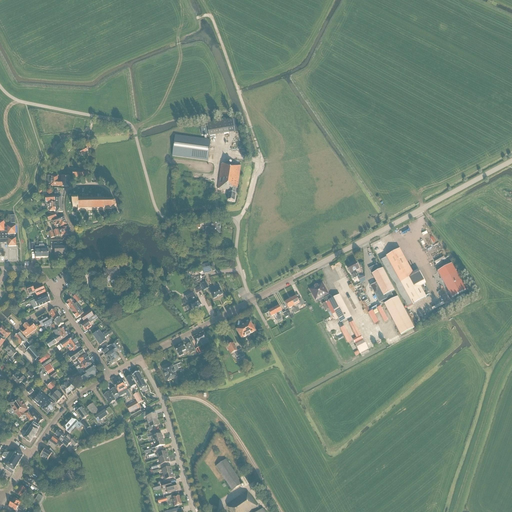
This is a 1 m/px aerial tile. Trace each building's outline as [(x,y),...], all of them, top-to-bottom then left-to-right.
[(229,134),(227,120),(207,123),(209,137),(229,134)] [(210,140),(175,136),(172,156),(208,161),(210,140)] [(86,147),(79,151),(82,156),(89,153),(86,147)] [(237,188),(241,166),(226,164),(226,165),(221,164),(217,189),(229,191),(228,201),(234,202),(236,188),(237,188)] [(63,176),(63,187),(68,187),(69,183),(72,183),(72,181),(71,181),(71,177),(82,177),(82,172),(73,172),(73,175),(69,174),(69,176),(63,176)] [(51,186),(57,187),(63,187),(63,176),(61,176),(61,182),(58,181),(58,177),(51,176),(51,177),(48,176),(47,184),(51,184),(51,186)] [(55,196),(46,197),(46,202),(49,202),(50,212),(56,211),(55,196)] [(113,201),(112,201),(104,201),(104,200),(78,200),(78,202),(73,202),(73,208),(78,208),(78,211),(105,210),(105,209),(112,209),(113,209),(114,208),(115,208),(115,207),(115,206),(116,205),(116,204),(115,204),(115,203),(114,202),(114,201),(113,201)] [(64,217),(52,222),(54,226),(59,225),(60,227),(67,225),(64,217)] [(4,222),(0,222),(0,243),(8,243),(8,247),(16,247),(16,239),(15,239),(14,235),(16,235),(15,227),(7,227),(7,228),(4,228),(4,222)] [(206,228),(206,235),(210,236),(211,233),(220,234),(221,223),(212,222),(212,228),(211,228),(206,228)] [(71,238),(68,226),(63,227),(63,229),(59,230),(61,236),(65,235),(66,239),(71,238)] [(399,249),(386,257),(413,305),(426,298),(420,287),(425,284),(418,270),(413,273),(399,249)] [(359,269),(355,262),(346,267),(350,274),(353,279),(359,276),(356,271),(359,269)] [(466,291),(451,264),(437,272),(452,299),(466,291)] [(376,283),(370,286),(379,303),(393,296),(391,293),(394,291),(382,269),(379,270),(376,265),(369,269),(371,273),(371,272),(372,274),(376,283)] [(125,270),(119,270),(118,267),(103,269),(105,283),(111,282),(111,283),(115,282),(115,281),(121,280),(119,272),(121,272),(121,273),(126,273),(125,270)] [(209,288),(207,285),(206,283),(200,285),(202,288),(204,291),(209,288)] [(327,294),(322,284),(318,286),(317,285),(314,287),(315,288),(310,290),(314,296),(313,297),(315,300),(317,298),(318,297),(322,295),(323,297),(327,294)] [(219,287),(218,285),(208,290),(213,299),(223,294),(220,289),(220,288),(220,287),(219,287)] [(44,289),(42,286),(34,289),(32,286),(26,289),(29,295),(35,292),(37,297),(46,293),(45,292),(46,291),(45,289),(44,289)] [(198,300),(194,292),(184,297),(188,304),(188,305),(191,311),(201,305),(198,299),(198,300)] [(458,303),(467,299),(464,294),(456,299),(458,303)] [(50,302),(47,295),(30,302),(33,309),(38,307),(38,308),(50,302)] [(332,315),(335,314),(340,323),(351,317),(339,295),(329,301),(329,302),(326,303),(332,315)] [(295,308),(297,313),(300,311),(296,305),(299,303),(301,307),(304,305),(301,299),(298,300),(296,297),(290,300),(294,306),(295,308)] [(415,328),(398,297),(384,304),(401,335),(415,328)] [(71,300),(66,304),(69,309),(75,305),(71,300)] [(295,308),(294,306),(290,300),(285,303),(289,309),(292,307),(293,309),(292,310),(295,314),(297,313),(295,308)] [(75,305),(69,309),(73,314),(76,312),(78,310),(80,309),(77,304),(75,305)] [(440,312),(448,309),(446,304),(442,305),(443,307),(439,309),(440,312)] [(279,306),(274,309),(280,322),(282,320),(278,313),(282,311),(279,306)] [(374,325),(383,321),(384,323),(387,322),(381,307),(368,312),(374,325)] [(73,314),(76,319),(84,314),(80,309),(78,310),(76,312),(73,314)] [(278,323),(280,322),(274,309),(268,312),(271,317),(274,315),(277,321),(278,323)] [(54,323),(60,319),(54,310),(49,313),(52,318),(51,319),(54,323)] [(81,318),(84,322),(93,316),(90,311),(81,318)] [(47,319),(45,316),(38,321),(41,327),(44,326),(45,328),(49,326),(53,324),(49,318),(47,319)] [(84,323),(85,324),(81,326),(83,329),(84,331),(87,329),(87,330),(91,327),(89,324),(93,322),(90,318),(84,323)] [(58,328),(64,325),(60,319),(54,323),(57,329),(58,328)] [(252,326),(250,322),(245,325),(241,327),(236,330),(241,339),(255,332),(258,330),(254,324),(252,326)] [(37,329),(32,323),(28,326),(27,324),(23,327),(25,329),(21,331),(26,338),(37,329)] [(0,335),(4,338),(5,337),(6,339),(11,334),(2,326),(0,328),(0,335)] [(60,330),(58,328),(53,331),(57,337),(54,339),(46,344),(49,349),(70,335),(65,327),(60,330)] [(97,341),(108,333),(106,331),(101,335),(99,332),(93,336),(97,341)] [(21,345),(25,348),(29,345),(20,333),(14,338),(20,346),(21,345)] [(109,335),(108,333),(97,341),(100,346),(106,342),(104,339),(109,335)] [(204,334),(194,339),(197,345),(201,343),(203,346),(209,343),(204,334)] [(74,345),(77,343),(76,340),(75,340),(73,336),(65,341),(66,341),(60,345),(57,347),(59,351),(63,349),(66,346),(67,346),(66,345),(68,344),(71,341),(74,345)] [(362,340),(355,343),(359,352),(366,348),(362,340)] [(78,344),(77,343),(74,345),(71,341),(68,344),(66,345),(67,346),(66,346),(70,352),(72,351),(74,353),(81,348),(78,344)] [(115,343),(112,345),(115,349),(114,349),(109,353),(113,358),(116,362),(121,359),(117,353),(120,351),(115,343)] [(195,352),(190,343),(186,345),(186,346),(184,347),(183,345),(175,349),(178,354),(179,357),(184,355),(182,352),(188,349),(191,354),(192,356),(197,355),(195,352)] [(234,347),(232,344),(227,347),(229,350),(228,350),(231,355),(234,353),(236,357),(240,356),(241,358),(244,357),(241,349),(237,351),(235,347),(234,347)] [(9,346),(5,350),(8,353),(7,354),(9,356),(10,356),(12,358),(9,360),(12,363),(14,364),(18,360),(16,359),(14,356),(17,353),(9,346)] [(26,351),(35,361),(40,357),(32,347),(26,351)] [(85,354),(82,349),(73,354),(72,352),(68,355),(73,362),(85,354)] [(40,364),(41,364),(46,360),(50,357),(46,353),(43,355),(44,355),(37,360),(40,364)] [(116,362),(113,358),(110,353),(105,357),(111,366),(116,362)] [(77,363),(79,366),(84,362),(83,362),(88,358),(85,354),(77,360),(78,362),(77,363)] [(84,362),(79,366),(81,369),(83,368),(85,371),(93,365),(90,361),(88,358),(83,362),(84,362)] [(47,360),(46,360),(41,364),(43,368),(49,363),(51,362),(49,359),(47,360)] [(182,368),(180,364),(182,363),(180,361),(172,362),(174,367),(173,367),(172,366),(162,370),(167,382),(177,378),(175,373),(179,371),(178,369),(182,368)] [(54,371),(52,367),(50,364),(44,368),(46,371),(48,375),(54,371)] [(100,374),(94,366),(83,373),(85,375),(79,378),(80,380),(83,384),(88,380),(89,382),(93,379),(94,379),(96,377),(100,374)] [(18,372),(15,375),(11,379),(18,386),(22,382),(23,383),(23,384),(25,386),(29,383),(26,380),(25,379),(22,376),(21,376),(18,372)] [(139,372),(132,376),(140,390),(141,390),(143,393),(148,391),(146,387),(139,372)] [(77,386),(69,376),(66,379),(68,382),(61,388),(62,390),(66,395),(75,388),(77,386)] [(136,386),(131,377),(126,379),(131,389),(136,386)] [(119,394),(118,394),(119,398),(129,393),(122,381),(114,385),(119,394)] [(109,392),(104,396),(110,405),(115,401),(115,400),(120,398),(119,398),(115,388),(111,390),(113,394),(111,395),(109,392)] [(57,404),(64,397),(58,391),(53,396),(50,394),(49,395),(57,404)] [(42,409),(50,401),(40,392),(32,401),(37,405),(42,409)] [(142,402),(138,393),(133,395),(138,404),(142,402)] [(25,414),(24,413),(28,410),(19,397),(9,404),(16,415),(19,419),(24,416),(25,417),(26,416),(25,414)] [(50,401),(42,409),(42,410),(47,415),(51,411),(53,409),(56,406),(50,401)] [(126,407),(130,413),(140,408),(136,401),(126,407)] [(105,411),(99,415),(97,411),(98,411),(93,404),(87,408),(98,423),(108,415),(105,411)] [(83,408),(76,413),(82,421),(80,422),(86,430),(89,428),(84,420),(89,416),(83,408)] [(25,414),(26,416),(30,422),(33,420),(34,419),(35,420),(39,416),(35,412),(31,416),(28,412),(25,414)] [(148,423),(157,420),(156,414),(149,416),(148,413),(143,415),(144,418),(146,417),(148,423)] [(43,420),(39,416),(35,420),(34,419),(33,420),(34,420),(38,424),(43,420)] [(71,416),(67,421),(70,424),(69,425),(74,429),(79,423),(71,416)] [(159,425),(157,420),(148,423),(149,428),(147,429),(148,432),(153,430),(152,427),(159,425)] [(70,424),(67,421),(61,427),(69,434),(74,429),(69,425),(70,424)] [(39,427),(33,423),(31,426),(26,434),(22,431),(19,436),(23,438),(30,443),(33,438),(35,435),(38,430),(39,427)] [(63,444),(63,445),(67,448),(71,443),(67,440),(64,438),(65,437),(63,435),(63,434),(59,431),(55,435),(60,438),(59,440),(63,444)] [(153,443),(163,440),(161,434),(155,436),(154,433),(149,435),(150,438),(152,437),(153,443)] [(73,440),(69,435),(66,438),(72,444),(74,447),(78,444),(74,439),(73,440)] [(63,445),(58,440),(54,437),(48,445),(54,449),(57,445),(60,448),(63,445)] [(165,445),(163,440),(153,443),(155,448),(153,449),(154,452),(159,450),(158,447),(165,445)] [(49,451),(45,449),(40,457),(47,461),(52,454),(54,455),(55,454),(50,449),(49,451)] [(24,456),(18,453),(4,453),(2,457),(6,460),(3,464),(7,467),(6,467),(14,472),(24,456)] [(232,491),(242,484),(226,460),(216,467),(232,491)] [(28,476),(25,481),(32,486),(34,483),(37,485),(38,483),(28,476)] [(178,491),(176,484),(170,485),(169,482),(161,484),(163,491),(167,490),(168,494),(178,491)] [(23,498),(28,491),(21,487),(16,494),(23,498)] [(260,511),(248,492),(227,506),(230,511),(250,511),(252,511),(253,511),(264,511),(263,509),(260,511)] [(38,507),(43,498),(38,495),(33,504),(38,507)] [(182,505),(179,496),(172,498),(175,507),(182,505)] [(12,501),(11,502),(9,506),(13,509),(12,509),(15,511),(15,510),(16,511),(17,509),(22,511),(24,507),(20,504),(21,503),(14,498),(12,502),(12,501)]
